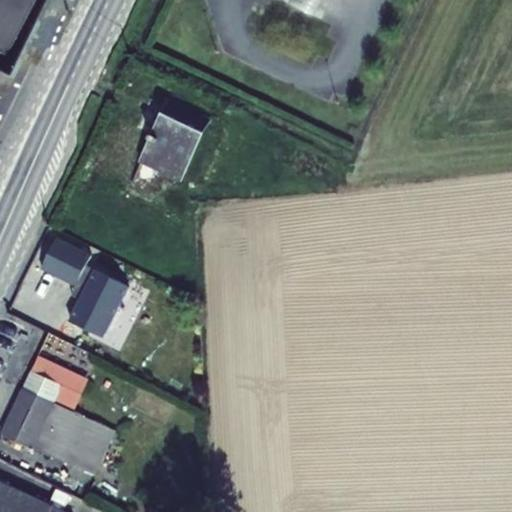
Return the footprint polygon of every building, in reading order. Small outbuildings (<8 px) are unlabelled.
[(0,0),(0,70),(7,56),(34,0),(0,0)] [(322,0),(286,0),(286,1),(316,15),(322,0)] [(170,100),(139,163),(181,183),(211,120),(170,100)] [(58,237),(42,269),(75,286),(77,282),(87,287),(70,320),(105,338),(131,287),(86,264),(91,254),(58,237)] [(31,371),(1,434),(69,466),(94,478),(115,431),(91,420),(55,403),(57,399),(71,406),(84,378),(43,359),(36,373),(31,371)] [(65,511),(0,481),(0,511),(65,511)]
